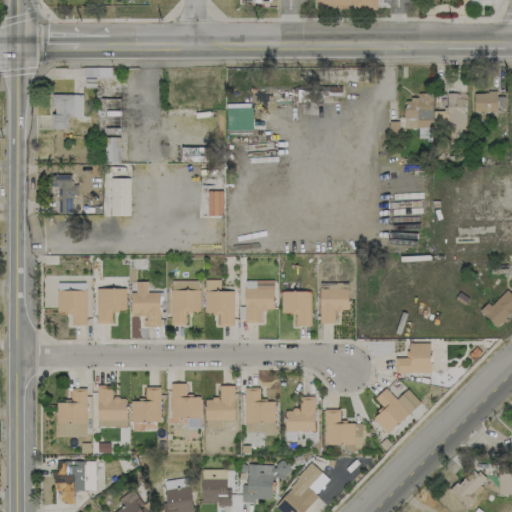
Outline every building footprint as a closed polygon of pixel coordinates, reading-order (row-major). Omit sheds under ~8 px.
[(376,0),(377,8),(350,9),(350,7),(314,7),(314,0),(376,0)] [(504,110),(504,96),(496,97),(496,92),(472,92),(473,111),(504,110)] [(431,93),(417,93),(417,99),(403,99),(404,128),(432,127),(431,93)] [(445,128),(464,129),(466,99),(455,98),(456,93),(447,93),(445,128)] [(82,116),(82,94),(52,94),(52,129),(68,129),(68,116),(82,116)] [(119,98),(104,98),(104,108),(96,108),(96,127),(102,127),(102,133),(120,133),(119,98)] [(226,107),(226,116),(240,117),(240,108),(226,107)] [(120,162),(120,137),(104,137),(104,162),(120,162)] [(74,214),(75,184),(72,184),(72,175),(52,175),(52,188),(58,188),(57,213),(74,214)] [(110,215),(129,215),(129,178),(110,177),(110,215)] [(233,291),(219,290),(220,279),(204,279),(204,312),(218,312),(218,326),(233,326),(233,291)] [(199,312),(199,280),(170,280),(170,324),(185,325),(185,312),(199,312)] [(273,280),(244,280),(244,322),(259,322),(259,309),(273,309),(273,280)] [(147,281),(135,281),(135,292),(130,292),(130,315),(144,314),(144,326),(160,326),(159,292),(147,292),(147,281)] [(347,282),(318,283),(319,323),(334,322),(333,310),(348,310),(347,282)] [(505,287),(481,312),(496,327),(511,310),(511,290),(510,292),(505,287)] [(126,310),(125,288),(96,288),(96,323),(111,323),(111,310),(126,310)] [(86,290),(56,290),(57,312),(71,312),(71,325),(86,324),(86,290)] [(310,291),(280,291),(281,313),(295,313),(295,326),(310,326),(310,291)] [(395,372),(430,372),(429,342),(406,343),(407,357),(395,357),(395,372)] [(200,428),(199,396),(185,396),(185,383),(169,383),(170,421),(186,421),(186,429),(200,428)] [(97,384),(96,427),(126,427),(126,397),(111,397),(111,385),(97,384)] [(221,428),(220,420),(234,419),(233,385),(218,386),(219,397),(204,398),(205,429),(221,428)] [(160,387),(145,386),(145,401),(131,400),(130,421),(159,421),(160,387)] [(244,433),(274,432),(274,400),(259,400),(259,387),(244,387),(244,433)] [(56,402),(56,436),(86,436),(86,388),(70,388),(70,402),(56,402)] [(407,389),(395,399),(385,388),(374,398),(383,408),(372,418),(386,433),(420,403),(407,389)] [(313,431),(314,396),(299,396),(299,410),(284,410),(284,431),(313,431)] [(361,423),(339,423),(339,409),(324,409),(324,444),(342,444),(343,450),(361,450),(361,423)] [(73,502),(73,490),(82,490),(82,461),(55,461),(55,491),(60,490),(60,503),(73,502)] [(95,489),(94,461),(83,461),(84,490),(95,489)] [(321,472),(311,463),(272,507),(277,511),(304,511),(318,497),(308,488),(321,472)] [(242,485),(241,500),(270,501),(272,465),(247,464),(246,485),(242,485)] [(486,480),(471,467),(450,492),(466,505),(486,480)] [(498,494),(511,493),(511,468),(498,469),(498,494)] [(230,505),(230,488),(226,488),(226,475),(200,476),(201,502),(217,501),(217,506),(230,505)] [(187,511),(192,511),(189,486),(164,489),(165,501),(162,501),(163,511),(187,511)] [(114,511),(147,511),(132,489),(118,498),(123,506),(114,511)]
